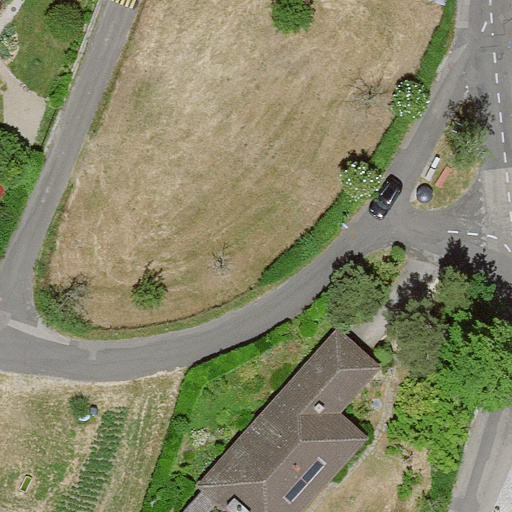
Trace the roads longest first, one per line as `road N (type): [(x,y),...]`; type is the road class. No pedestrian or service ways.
road 1 (motorway): [(126,511),(269,0)]
road 2 (residential): [(0,365),(178,357),(280,307),(381,221)]
road 3 (residential): [(0,325),(124,0)]
road 4 (residential): [(381,221),(490,12)]
road 5 (residential): [(490,12),(511,218)]
road 6 (residential): [(381,221),(511,241)]
